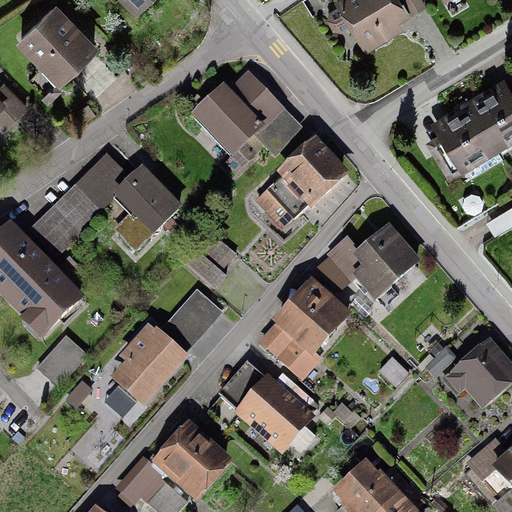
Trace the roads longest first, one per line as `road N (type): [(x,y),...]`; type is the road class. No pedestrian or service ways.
road 1 (residential): [(375,169),(73,511)]
road 2 (residential): [(248,21),(0,202)]
road 3 (residential): [(375,169),(511,326)]
road 4 (residential): [(344,131),(511,29)]
road 5 (residential): [(248,21),(344,131)]
